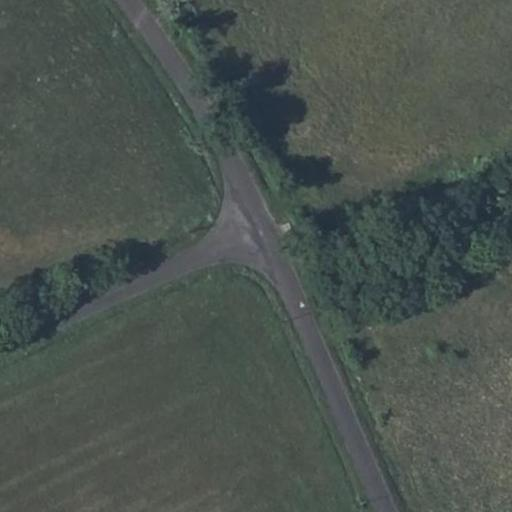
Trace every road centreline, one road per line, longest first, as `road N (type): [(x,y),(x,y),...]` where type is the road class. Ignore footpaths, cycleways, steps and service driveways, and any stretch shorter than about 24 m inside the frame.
road 1 (unclassified): [(387,511),(258,228)]
road 2 (unclassified): [(258,228),(0,345)]
road 3 (unclassified): [(258,228),(190,80),(129,0)]
